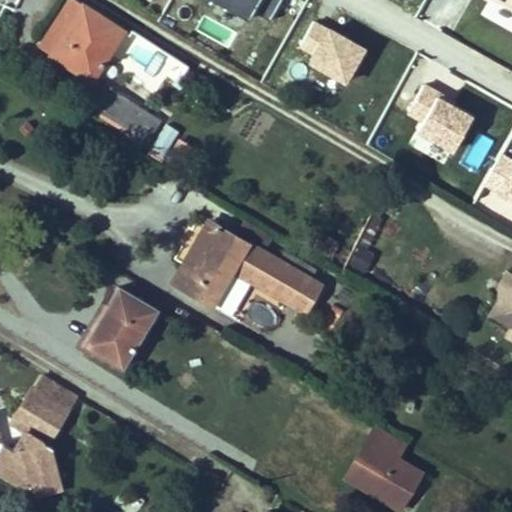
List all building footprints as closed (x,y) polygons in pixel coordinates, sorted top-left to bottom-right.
[(68,0),(41,49),(94,79),(125,26),(78,0),(68,0)] [(210,0),(270,25),(280,0),(210,0)] [(221,18),(216,27),(234,37),(239,28),(221,18)] [(149,139),(161,119),(104,85),(92,105),(149,139)] [(178,131),(166,124),(150,150),(162,157),(178,131)] [(304,311),(319,284),(310,279),(278,260),(209,220),(173,282),(211,305),(232,269),(304,311)] [(243,220),(237,230),(267,247),(273,237),(243,220)] [(310,279),(316,268),(284,250),(278,260),(310,279)] [(511,271),(511,273),(505,270),(497,284),(496,298),(488,313),(509,326),(504,335),(511,339),(511,271)] [(84,343),(122,366),(157,309),(118,286),(84,343)] [(407,367),(396,361),(390,371),(401,378),(407,367)] [(75,396),(42,376),(34,390),(32,388),(10,424),(24,433),(12,450),(1,442),(0,438),(0,472),(16,482),(32,478),(29,466),(42,463),(56,459),(52,447),(46,443),(75,396)] [(398,456),(405,442),(375,425),(343,478),(400,511),(423,471),(398,456)] [(113,464),(95,453),(87,466),(105,477),(113,464)] [(32,478),(34,486),(60,479),(56,459),(42,463),(29,466),(32,478)]
